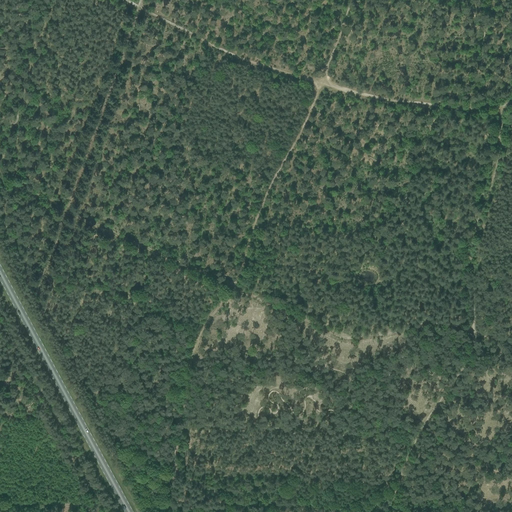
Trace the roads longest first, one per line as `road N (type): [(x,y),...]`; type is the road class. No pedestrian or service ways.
road 1 (track): [(436,105),(385,100),(259,66),(126,0)]
road 2 (primary): [(128,511),(0,269)]
road 3 (track): [(423,316),(371,333),(328,323),(341,283),(375,270),(401,204)]
